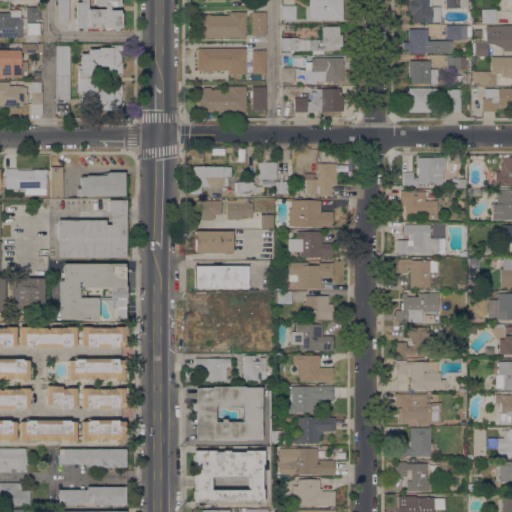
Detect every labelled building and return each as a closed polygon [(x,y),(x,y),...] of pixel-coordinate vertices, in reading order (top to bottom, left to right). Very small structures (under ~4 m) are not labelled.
[(67,0),(67,22),(56,22),(56,0),(67,0)] [(87,0),(87,9),(104,9),(104,6),(95,6),(95,4),(93,4),(93,0),(119,0),(119,6),(109,6),(109,10),(119,10),(119,13),(120,13),(120,28),(75,27),(75,2),(80,2),(80,0),(87,0)] [(341,0),(341,20),(314,20),(314,18),(308,18),(308,0),(341,0)] [(431,0),(431,7),(440,7),(440,22),(411,22),(411,14),(407,14),(407,0),(431,0)] [(467,0),(467,7),(446,8),(445,0),(467,0)] [(295,5),(295,19),(280,19),(280,5),(295,5)] [(39,8),(39,19),(34,19),(34,21),(25,21),(25,8),(39,8)] [(495,9),(495,23),(481,23),(481,9),(495,9)] [(0,13),(9,13),(9,10),(20,10),(21,37),(0,37),(0,13)] [(245,12),(245,16),(246,16),(246,18),(245,18),(245,19),(246,19),(246,21),(245,21),(245,28),(246,28),(246,30),(245,30),(245,37),(239,37),(239,38),(237,38),(237,37),(236,37),(236,38),(231,38),(231,37),(225,37),(225,39),(223,39),(223,37),(217,37),(217,39),(214,39),(214,37),(212,37),(212,38),(207,38),(207,37),(201,37),(201,39),(199,39),(199,37),(197,37),(196,31),(196,28),(196,24),(196,19),(196,15),(202,15),(202,14),(210,14),(210,15),(227,15),(227,14),(229,14),(229,12),(245,12)] [(265,12),(265,35),(251,35),(251,12),(265,12)] [(39,34),(36,34),(37,42),(24,42),(24,35),(25,35),(25,23),(39,23),(39,34)] [(466,25),(466,39),(445,39),(445,25),(466,25)] [(502,48),(496,48),(495,44),(491,44),(491,32),(484,32),(484,26),(502,26),(502,25),(511,25),(511,51),(502,51),(502,48)] [(338,26),(338,35),(341,35),(341,50),(322,50),(322,54),(311,54),(311,50),(303,51),(303,39),(321,39),(321,26),(338,26)] [(451,53),(408,53),(408,29),(426,29),(426,41),(451,40),(451,53)] [(295,37),(295,50),(293,50),(293,52),(289,52),(289,50),(281,50),(281,37),(295,37)] [(474,56),(474,42),(486,41),(486,55),(474,56)] [(20,52),(20,43),(34,43),(34,52),(20,52)] [(69,45),(69,99),(55,99),(54,46),(69,45)] [(96,71),(96,85),(121,85),(121,93),(120,93),(120,102),(123,102),(123,106),(120,106),(120,112),(111,112),(111,109),(98,109),(98,108),(90,108),(90,103),(80,103),(79,87),(77,87),(77,70),(79,70),(79,53),(87,53),(87,49),(98,49),(98,47),(110,47),(110,45),(120,45),(120,63),(121,63),(121,73),(108,73),(108,66),(100,66),(100,71),(96,71)] [(227,74),(227,70),(210,70),(210,72),(196,72),(196,48),(245,48),(245,74),(227,74)] [(0,50),(19,50),(18,61),(26,61),(26,76),(1,76),(1,78),(0,78),(0,50)] [(251,50),(265,50),(265,74),(251,74),(251,59),(251,50)] [(342,57),(342,81),(305,81),(305,62),(313,62),(313,57),(342,57)] [(465,57),(465,69),(446,69),(446,57),(465,57)] [(490,71),(490,57),(511,57),(511,79),(507,77),(501,77),(501,73),(495,73),(495,85),(472,85),(472,71),(481,71),(490,71)] [(429,60),(429,69),(437,69),(437,83),(410,83),(410,77),(408,77),(408,61),(429,60)] [(295,67),(295,69),(299,69),(299,81),(281,81),(281,67),(295,67)] [(0,82),(9,82),(9,86),(22,86),(22,87),(26,87),(26,94),(27,94),(27,102),(22,102),(22,105),(0,105),(0,82)] [(40,82),(40,91),(41,91),(42,114),(31,114),(31,92),(30,92),(30,82),(40,82)] [(245,111),(196,111),(197,89),(202,89),(202,87),(210,87),(210,89),(227,89),(227,86),(245,86),(245,111)] [(265,86),(265,110),(251,110),(251,86),(265,86)] [(429,88),(429,89),(440,89),(440,100),(429,100),(429,112),(408,112),(408,94),(406,94),(406,90),(407,90),(407,88),(429,88)] [(511,111),(510,111),(510,108),(495,108),(495,111),(481,111),(481,98),(483,98),(483,89),(497,89),(497,88),(511,88),(511,111)] [(341,89),(341,111),(310,111),(310,110),(306,110),(306,111),(293,111),(293,98),(306,98),(306,101),(310,101),(310,92),(314,92),(314,89),(341,89)] [(459,98),(460,98),(459,112),(445,112),(445,98),(446,98),(446,89),(459,89),(459,98)] [(68,105),(68,114),(55,114),(55,105),(68,105)] [(442,159),(442,184),(433,184),(402,184),(402,172),(412,172),(412,177),(417,177),(417,168),(416,168),(416,157),(435,157),(435,159),(442,159)] [(511,157),(511,185),(494,186),(494,171),(499,171),(499,164),(502,164),(502,157),(511,157)] [(275,162),(275,179),(257,179),(257,162),(275,162)] [(335,163),(335,165),(347,165),(346,171),(335,171),(335,185),(330,185),(330,196),(314,195),(314,193),(305,193),(305,182),(303,182),(303,174),(314,174),(314,179),(316,179),(316,163),(335,163)] [(48,170),(50,170),(50,168),(50,166),(62,166),(62,168),(62,198),(49,198),(49,189),(48,189),(48,170)] [(230,176),(226,176),(226,186),(223,186),(200,186),(200,194),(189,194),(189,184),(193,185),(194,166),(230,167),(230,176)] [(5,188),(5,169),(16,169),(16,170),(48,170),(48,189),(5,188)] [(123,196),(77,196),(77,189),(79,189),(79,177),(85,177),(85,175),(104,175),(104,172),(124,172),(123,196)] [(465,179),(465,188),(456,188),(457,179),(465,179)] [(287,182),(287,193),(280,193),(280,195),(276,195),(276,194),(275,194),(275,181),(287,182)] [(253,185),(254,185),(254,186),(260,186),(260,193),(249,193),(249,195),(237,195),(237,192),(235,192),(235,182),(253,182),(253,185)] [(436,200),(436,219),(421,219),(421,216),(405,216),(405,203),(399,203),(399,190),(413,190),(413,195),(415,195),(415,193),(424,193),(424,200),(436,200)] [(511,219),(491,219),(491,205),(495,202),(495,190),(509,190),(509,192),(511,192),(511,219)] [(240,199),(240,203),(243,203),(243,201),(248,201),(248,203),(251,203),(251,217),(248,218),(248,216),(240,217),(240,218),(226,219),(225,199),(240,199)] [(125,200),(125,215),(124,257),(57,257),(57,220),(105,220),(105,224),(110,224),(110,214),(110,213),(107,213),(107,200),(125,200)] [(220,200),(220,214),(214,214),(214,219),(206,219),(206,220),(202,220),(202,219),(194,219),(194,201),(220,200)] [(320,201),(319,211),(332,211),(332,227),(288,226),(288,208),(290,208),(290,200),(320,201)] [(272,214),(272,227),(260,227),(260,214),(272,214)] [(431,223),(444,223),(444,236),(431,236),(431,223)] [(429,224),(429,238),(444,238),(444,253),(424,253),(423,252),(410,252),(410,254),(396,254),(396,240),(407,240),(407,235),(403,235),(403,224),(429,224)] [(511,225),(511,254),(508,254),(508,244),(499,244),(499,225),(511,225)] [(231,231),(231,252),(194,252),(194,231),(231,231)] [(321,231),(321,243),(332,243),(332,257),(299,257),(299,251),(287,251),(287,238),(296,238),(296,231),(321,231)] [(511,287),(500,287),(500,269),(502,269),(502,257),(511,257),(511,287)] [(411,259),(411,260),(436,260),(437,272),(429,272),(429,287),(409,287),(409,268),(407,268),(407,272),(395,272),(394,259),(411,259)] [(306,262),(307,265),(318,265),(318,263),(332,263),(332,276),(320,276),(320,287),(296,288),(296,281),(288,281),(287,262),(306,262)] [(123,266),(123,286),(125,286),(125,303),(123,303),(123,318),(114,318),(114,307),(110,307),(110,287),(81,287),(81,282),(77,282),(77,287),(78,287),(78,298),(96,298),(96,319),(58,319),(58,308),(60,308),(60,300),(57,300),(57,281),(61,281),(61,263),(115,263),(115,266),(123,266)] [(247,266),(247,288),(194,287),(194,266),(247,266)] [(42,278),(43,311),(9,311),(9,278),(23,278),(23,281),(30,281),(30,278),(42,278)] [(291,303),(284,303),(284,312),(278,312),(278,303),(276,303),(276,291),(290,291),(291,303)] [(231,318),(205,319),(205,320),(199,320),(199,319),(193,319),(193,305),(209,305),(209,294),(231,293),(231,318)] [(437,293),(437,299),(438,299),(438,302),(437,302),(437,311),(420,311),(420,322),(407,322),(407,321),(395,321),(395,310),(402,310),(402,293),(406,293),(406,296),(417,296),(417,293),(437,293)] [(511,293),(511,319),(497,319),(497,293),(511,293)] [(327,296),(327,304),(332,304),(332,309),(333,309),(333,315),(332,315),(332,319),(306,319),(306,312),(303,312),(302,302),(304,302),(304,296),(327,296)] [(496,318),(495,299),(487,299),(487,319),(496,318)] [(470,325),(475,325),(475,333),(466,333),(466,323),(470,323),(470,325)] [(322,324),(321,336),(332,336),(332,350),(298,350),(299,344),(290,344),(290,331),(295,331),(295,324),(322,324)] [(0,327),(6,327),(6,326),(14,326),(14,335),(18,335),(18,327),(19,327),(19,326),(27,326),(27,327),(36,327),(36,326),(44,326),(44,327),(48,327),(48,326),(58,326),(58,327),(65,327),(65,326),(74,326),(74,329),(79,329),(79,327),(80,327),(80,326),(89,326),(89,327),(96,327),(96,326),(106,326),(106,327),(114,327),(114,326),(126,326),(126,335),(123,335),(123,346),(116,346),(116,347),(86,347),(86,346),(80,346),(80,343),(74,343),(74,346),(67,346),(67,348),(25,348),(25,346),(18,346),(18,343),(14,343),(14,346),(7,346),(7,347),(0,347),(0,327)] [(211,327),(211,326),(216,326),(216,331),(222,331),(222,340),(205,340),(205,344),(192,344),(192,328),(211,327)] [(511,326),(511,354),(497,354),(498,338),(491,327),(503,327),(503,326),(511,326)] [(427,337),(423,337),(423,354),(405,354),(405,355),(395,355),(395,342),(405,342),(405,347),(411,347),(411,336),(406,336),(406,327),(427,327),(427,337)] [(242,339),(242,352),(230,352),(230,339),(242,339)] [(254,355),(254,361),(259,361),(259,357),(265,357),(264,370),(265,370),(265,380),(242,380),(243,355),(254,355)] [(319,355),(319,367),(332,367),(332,381),(323,381),(323,382),(316,382),(316,381),(298,381),(299,375),(296,375),(296,364),(292,364),(292,355),(319,355)] [(66,377),(65,376),(65,367),(66,367),(66,360),(73,360),(73,358),(116,358),(116,361),(126,360),(126,380),(113,380),(113,379),(66,379),(66,377)] [(229,358),(229,367),(225,367),(225,381),(194,381),(193,358),(229,358)] [(0,359),(21,359),(20,361),(27,361),(27,367),(30,367),(30,377),(27,377),(27,380),(17,379),(0,378),(0,359)] [(404,361),(404,362),(436,362),(437,373),(438,373),(438,380),(444,380),(444,389),(410,389),(410,368),(406,368),(406,373),(395,373),(395,361),(404,361)] [(511,361),(511,389),(501,389),(501,388),(495,388),(495,374),(497,374),(497,361),(511,361)] [(54,386),(54,387),(60,387),(60,389),(65,389),(65,387),(74,387),(74,391),(80,391),(80,387),(89,387),(89,390),(113,390),(113,389),(126,389),(126,407),(116,407),(116,408),(87,408),(87,407),(80,407),(80,404),(74,404),(74,407),(67,407),(67,408),(59,408),(59,406),(51,406),(51,404),(44,404),(44,386),(54,386)] [(211,440),(211,439),(194,439),(194,388),(211,387),(211,386),(244,386),(244,387),(260,387),(260,439),(243,439),(244,440),(211,440)] [(333,399),(315,399),(315,412),(288,412),(288,403),(286,403),(286,387),(314,387),(314,386),(333,386),(333,399)] [(0,389),(27,389),(27,391),(30,391),(30,400),(27,400),(27,407),(20,407),(20,408),(0,408),(0,389)] [(425,394),(425,403),(431,403),(440,403),(440,423),(417,423),(417,419),(404,419),(404,423),(399,423),(399,418),(398,418),(398,408),(401,408),(401,406),(394,406),(395,394),(425,394)] [(511,394),(511,423),(506,423),(506,422),(499,422),(499,412),(500,412),(500,403),(493,403),(493,394),(511,394)] [(297,434),(297,417),(334,417),(334,430),(321,430),(322,435),(318,435),(318,443),(289,443),(289,434),(297,434)] [(0,420),(7,420),(7,422),(25,422),(25,420),(67,420),(68,422),(86,422),(86,420),(116,420),(116,422),(125,422),(126,441),(113,441),(113,440),(89,440),(89,441),(80,441),(80,434),(74,435),(74,441),(65,441),(65,440),(27,440),(27,441),(18,441),(18,429),(14,429),(14,441),(5,441),(5,439),(0,439),(0,420)] [(430,428),(429,456),(404,456),(404,457),(395,457),(395,443),(407,443),(407,448),(409,448),(409,427),(430,428)] [(511,428),(511,457),(496,457),(496,438),(503,438),(503,430),(508,430),(508,428),(511,428)] [(271,443),(271,430),(280,430),(280,443),(271,443)] [(57,449),(99,449),(99,447),(101,447),(101,449),(113,449),(113,447),(116,447),(116,449),(124,449),(124,467),(86,467),(86,464),(57,464),(57,449)] [(0,448),(25,448),(25,456),(28,456),(28,464),(25,464),(25,472),(0,472),(0,448)] [(244,501),(213,501),(213,503),(192,503),(192,491),(194,491),(194,463),(193,463),(193,451),(205,451),(205,448),(261,448),(261,464),(260,464),(260,489),(262,489),(262,503),(244,503),(244,501)] [(316,448),(316,460),(333,460),(333,474),(292,474),(292,475),(288,475),(288,474),(279,474),(279,466),(275,466),(275,460),(279,460),(279,448),(316,448)] [(511,461),(511,481),(499,481),(499,461),(511,461)] [(405,462),(405,464),(426,463),(426,480),(428,480),(428,491),(406,491),(406,481),(410,481),(410,469),(405,469),(405,476),(395,476),(395,462),(405,462)] [(319,479),(319,488),(321,488),(321,491),(334,491),(334,505),(317,505),(317,504),(296,504),(296,496),(292,496),(292,485),(297,485),(296,480),(319,479)] [(0,483),(21,483),(21,490),(29,490),(29,505),(0,505),(0,483)] [(467,483),(476,483),(476,491),(467,491),(467,483)] [(125,487),(125,505),(57,505),(57,489),(86,489),(86,487),(125,487)] [(406,496),(410,496),(410,498),(444,497),(445,509),(429,509),(429,511),(397,511),(397,496),(406,496)] [(511,498),(511,511),(502,511),(502,510),(501,510),(501,501),(502,501),(502,498),(511,498)]
